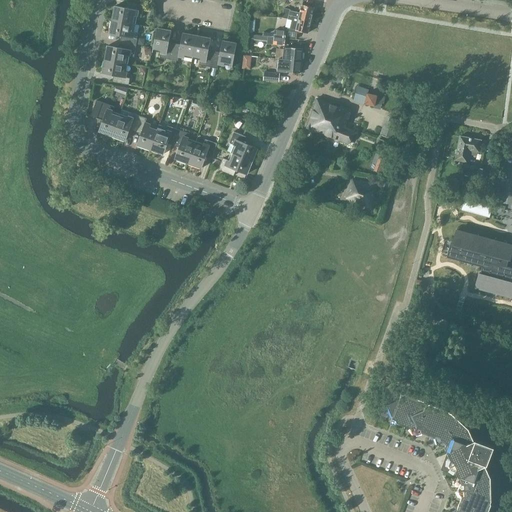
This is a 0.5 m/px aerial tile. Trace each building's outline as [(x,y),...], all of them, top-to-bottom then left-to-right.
[(115,6),(112,20),(135,24),(137,11),(142,12),(143,5),(127,2),(126,8),(115,6)] [(284,8),(282,13),(311,20),(314,8),(302,5),(300,13),(296,12),(289,11),(290,10),(284,8)] [(307,33),(311,20),(282,13),(281,18),(290,20),(288,28),(286,31),(274,30),(274,38),(285,39),(296,40),(297,30),(307,33)] [(120,36),(119,42),(136,45),(137,39),(132,38),(135,24),(112,20),(109,34),(120,36)] [(159,58),(171,60),(174,44),(168,42),(170,31),(156,28),(152,51),(160,53),(159,58)] [(178,56),(192,59),(196,36),(182,33),(180,45),(174,44),(171,60),(177,61),(178,56)] [(204,66),(211,67),(214,51),(208,50),(210,39),(196,36),(192,59),(205,62),(204,66)] [(285,39),(274,38),(273,45),(284,46),(285,39)] [(214,51),(211,67),(217,69),(218,64),(231,67),(236,44),(222,41),(220,52),(214,51)] [(107,46),(104,60),(127,64),(129,56),(133,57),(136,45),(119,42),(118,48),(107,46)] [(287,55),(286,60),(301,61),(302,49),(288,47),(288,48),(281,47),(281,48),(279,48),(279,51),(281,52),(280,54),(287,55)] [(301,61),(286,60),(279,59),(278,71),(300,73),(301,61)] [(127,64),(104,60),(102,74),(113,76),(112,82),(128,85),(129,78),(125,77),(127,64)] [(279,74),(264,72),(263,80),(278,81),(279,74)] [(341,142),(350,145),(351,142),(352,142),(354,133),(355,130),(347,127),(350,119),(348,119),(351,111),(317,99),(306,129),(324,135),(326,139),(338,143),(341,142)] [(98,131),(112,136),(120,114),(112,111),(114,107),(96,100),(90,116),(102,120),(98,131)] [(129,130),(134,132),(140,116),(134,114),(132,118),(120,114),(112,136),(125,140),(129,130)] [(146,118),(140,116),(134,132),(140,134),(136,144),(150,149),(158,127),(145,123),(146,118)] [(257,131),(260,125),(249,121),(246,126),(257,131)] [(167,143),(173,145),(178,130),(167,126),(165,130),(158,127),(150,149),(163,154),(167,143)] [(174,158),(188,163),(195,142),(188,139),(190,134),(178,130),(173,145),(178,147),(174,158)] [(252,161),(257,148),(246,144),(249,138),(233,132),(229,143),(233,145),(230,152),(252,161)] [(454,160),(466,162),(469,150),(479,152),(481,140),(459,136),(454,160)] [(195,142),(188,163),(201,168),(205,157),(211,159),(217,144),(205,139),(203,144),(195,142)] [(252,161),(230,152),(227,160),(223,158),(218,170),(233,176),(236,170),(246,174),(252,161)] [(486,170),(478,169),(475,185),(483,187),(486,170)] [(360,180),(360,181),(352,179),(352,180),(351,180),(344,197),(346,198),(346,199),(352,201),(352,202),(370,209),(378,186),(360,180)] [(450,243),(446,257),(482,267),(480,273),(479,273),(475,287),(511,297),(511,267),(511,268),(507,266),(508,260),(510,260),(511,252),(511,245),(456,230),(452,244),(450,243)] [(486,511),(491,500),(491,477),(485,465),(487,464),(494,446),(476,439),(474,440),(469,428),(452,412),(425,402),(424,401),(405,393),(403,394),(401,393),(389,389),(379,416),(386,418),(388,417),(389,417),(396,420),(398,423),(410,428),(413,426),(421,429),(422,432),(435,437),(438,436),(446,443),(445,446),(450,458),(449,462),(445,471),(459,477),(461,483),(464,484),(465,495),(462,496),(457,509),(458,511),(486,511)]
